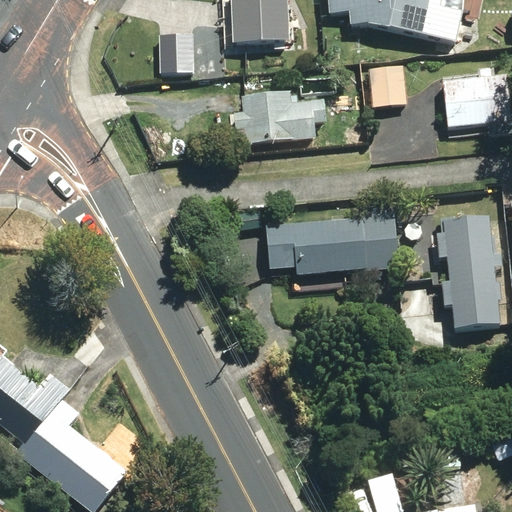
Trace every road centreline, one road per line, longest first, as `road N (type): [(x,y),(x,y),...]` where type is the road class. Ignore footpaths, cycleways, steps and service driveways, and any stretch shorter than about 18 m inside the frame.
road 1 (secondary): [(90,197),(253,511)]
road 2 (secondary): [(13,79),(59,116),(79,150),(90,197)]
